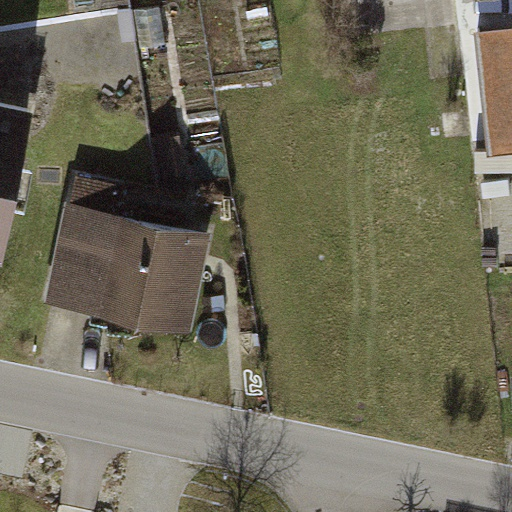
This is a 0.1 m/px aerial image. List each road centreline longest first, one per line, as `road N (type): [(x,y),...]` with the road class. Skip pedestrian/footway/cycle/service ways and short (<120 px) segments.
road 1 (residential): [(320,455),(0,389)]
road 2 (residential): [(511,494),(320,455)]
